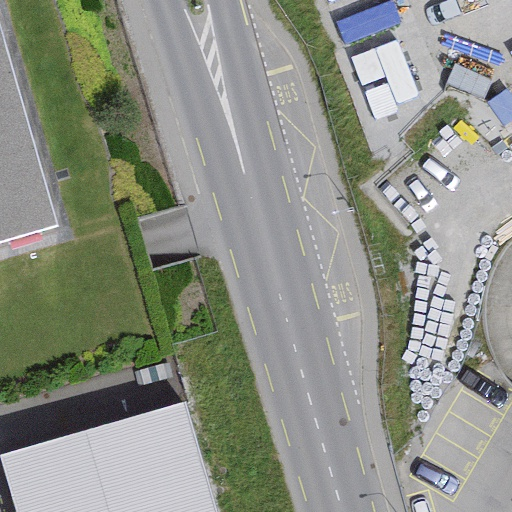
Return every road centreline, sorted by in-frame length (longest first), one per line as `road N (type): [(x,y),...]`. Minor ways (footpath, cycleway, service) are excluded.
road 1 (residential): [(239,165),(348,511)]
road 2 (residential): [(164,0),(239,165)]
road 3 (residential): [(239,165),(219,0)]
